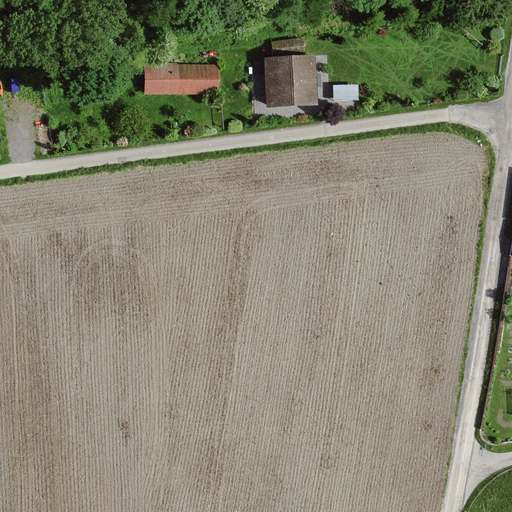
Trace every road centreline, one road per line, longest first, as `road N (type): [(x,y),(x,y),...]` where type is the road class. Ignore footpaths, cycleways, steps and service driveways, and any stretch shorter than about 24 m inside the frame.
road 1 (unclassified): [(511,108),(0,171)]
road 2 (unclassified): [(511,128),(464,460)]
